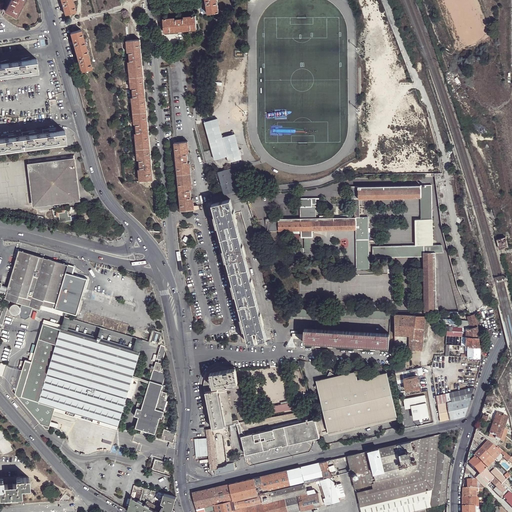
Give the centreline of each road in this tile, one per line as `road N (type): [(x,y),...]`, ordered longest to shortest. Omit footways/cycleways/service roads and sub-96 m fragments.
road 1 (unclassified): [(149,0),(172,257),(166,269)]
road 2 (residential): [(471,419),(208,481)]
road 3 (tertiary): [(123,218),(99,186),(44,0)]
road 4 (residential): [(184,354),(392,356)]
road 5 (residential): [(0,398),(76,486),(115,511)]
